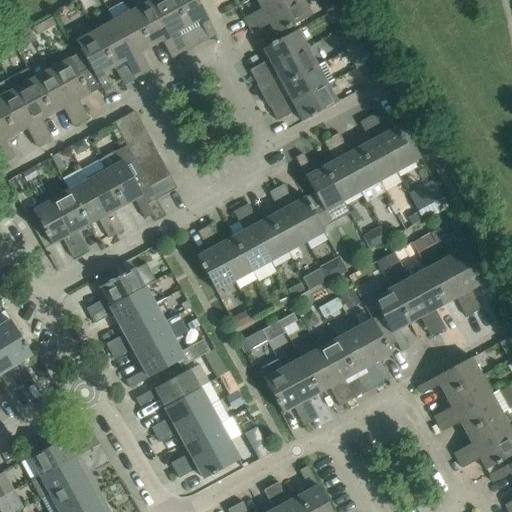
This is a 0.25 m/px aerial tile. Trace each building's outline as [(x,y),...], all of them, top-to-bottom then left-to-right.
[(175,30),(187,24),(173,0),(150,0),(150,1),(179,54),(186,50),(175,30)] [(208,38),(216,34),(197,0),(173,0),(187,24),(198,18),(208,38)] [(248,26),(294,0),(259,0),(263,8),(244,18),(248,26)] [(303,0),(294,0),(248,26),(252,33),(272,23),(277,33),(275,34),(275,35),(311,15),(303,0)] [(171,58),(179,54),(150,1),(131,11),(150,45),(160,39),(171,58)] [(139,50),(150,45),(131,11),(113,21),(142,74),(150,70),(139,50)] [(52,18),(42,23),(46,31),(56,26),(52,18)] [(135,78),(142,74),(113,21),(94,31),(113,65),(124,59),(135,78)] [(26,29),(14,35),(19,45),(21,49),(23,48),(32,43),(33,43),(26,29)] [(254,78),(307,48),(297,30),(262,49),(263,50),(264,50),(269,60),(250,70),(254,78)] [(76,41),(78,46),(73,49),(95,91),(101,87),(105,95),(113,90),(102,71),(113,65),(94,31),(76,41)] [(356,36),(351,39),(355,45),(360,43),(356,36)] [(9,37),(0,42),(0,55),(15,47),(9,37)] [(355,45),(346,51),(350,59),(365,51),(360,43),(355,45)] [(283,85),(317,66),(307,48),(254,78),(258,85),(277,75),(283,85)] [(51,68),(80,122),(88,118),(77,98),(87,92),(88,94),(95,91),(73,49),(72,49),(75,55),(51,68)] [(273,114),(327,84),(334,80),(324,62),(317,66),(283,85),(289,95),(269,106),(273,114)] [(72,126),(80,122),(51,68),(32,79),(51,112),(62,106),(72,126)] [(9,79),(43,142),(51,138),(40,118),(51,112),(32,79),(27,69),(9,79)] [(0,83),(0,106),(14,132),(25,126),(36,146),(43,142),(9,79),(0,83)] [(302,122),(337,103),(327,84),(273,114),(277,121),(297,110),(302,120),(302,121),(302,122)] [(3,138),(14,132),(0,106),(0,150),(6,162),(14,158),(3,138)] [(120,134),(141,122),(135,111),(114,122),(120,134)] [(367,118),(397,172),(415,162),(396,127),(395,128),(385,134),(375,114),(367,118)] [(367,118),(359,122),(370,142),(360,148),(379,182),(397,172),(367,118)] [(125,144),(146,133),(141,122),(120,134),(122,138),(125,143),(125,144)] [(98,131),(87,137),(91,143),(94,144),(99,141),(101,137),(98,131)] [(131,155),(152,143),(146,133),(125,144),(126,146),(131,155)] [(385,194),(360,148),(350,153),(339,134),(331,138),(361,192),(362,191),(368,203),(385,194)] [(118,140),(117,143),(118,145),(120,146),(125,143),(122,138),(118,140)] [(343,201),(361,192),(331,138),(324,142),(334,161),(324,167),(343,201)] [(81,140),(72,145),(76,153),(86,148),(81,140)] [(137,165),(158,154),(152,143),(131,155),(137,165)] [(137,165),(131,155),(126,146),(111,154),(117,164),(105,171),(123,205),(134,199),(145,219),(153,214),(147,204),(156,200),(149,187),(143,176),(137,165)] [(343,201),(324,167),(313,173),(303,153),(295,158),(324,212),(343,201)] [(143,176),(164,164),(158,154),(137,165),(143,176)] [(149,187),(170,176),(164,164),(143,176),(149,187)] [(113,211),(123,205),(105,171),(87,180),(116,234),(124,230),(113,211)] [(156,200),(157,200),(177,188),(170,176),(149,187),(156,200)] [(109,239),(116,234),(87,180),(69,190),(88,225),(98,219),(109,239)] [(311,203),(309,204),(305,197),(304,198),(305,199),(295,204),(284,184),(277,188),(306,242),(324,232),(312,210),(314,209),(311,203)] [(288,252),(306,242),(277,188),(269,192),(280,212),(269,218),(288,252)] [(437,189),(413,202),(423,220),(447,207),(437,189)] [(77,230),(88,225),(69,190),(51,200),(80,254),(88,250),(77,230)] [(73,258),(80,254),(51,200),(32,210),(33,211),(26,214),(44,248),(51,245),(52,245),(53,244),(52,244),(62,238),(73,258)] [(288,252),(269,218),(259,223),(248,204),(241,208),(270,262),(288,252)] [(241,208),(233,212),(244,232),(234,237),(252,271),(270,262),(241,208)] [(422,219),(418,211),(407,217),(411,225),(422,219)] [(453,221),(439,228),(444,238),(459,231),(453,221)] [(252,271),(233,237),(223,243),(212,223),(205,227),(234,281),(252,271)] [(394,226),(383,232),(387,240),(398,234),(394,226)] [(216,291),(234,281),(205,227),(197,231),(208,251),(198,257),(198,256),(197,256),(201,265),(200,265),(203,270),(204,269),(216,291)] [(444,259),(474,313),(481,309),(470,289),(481,284),(481,285),(482,284),(463,249),(444,259)] [(385,257),(376,262),(381,270),(390,265),(385,257)] [(327,281),(346,271),(338,258),(320,268),(327,281)] [(466,317),(474,313),(444,259),(426,269),(445,303),(455,297),(466,317)] [(113,269),(109,271),(113,279),(112,280),(99,287),(100,288),(106,298),(86,309),(90,316),(144,287),(134,268),(129,260),(114,268),(114,269),(113,269)] [(435,309),(445,303),(426,269),(408,279),(438,333),(445,328),(435,309)] [(316,270),(302,278),(309,291),(323,283),(316,270)] [(430,337),(438,333),(408,279),(390,288),(409,323),(420,317),(430,337)] [(300,284),(288,290),(292,297),(303,290),(300,284)] [(144,287),(90,316),(94,324),(114,313),(120,323),(154,304),(144,287)] [(399,328),(409,323),(390,288),(372,298),(401,352),(409,348),(399,328)] [(352,290),(340,297),(346,307),(358,301),(352,290)] [(187,300),(180,304),(184,311),(186,310),(191,308),(188,302),(187,300)] [(318,308),(324,318),(332,313),(327,303),(318,308)] [(110,352),(164,322),(154,304),(120,323),(125,334),(106,344),(110,352)] [(0,343),(25,384),(32,379),(20,360),(30,354),(30,355),(31,354),(26,346),(27,346),(24,341),(23,342),(4,311),(0,313),(0,343)] [(313,312),(302,318),(308,329),(319,323),(313,312)] [(292,314),(279,321),(283,328),(296,321),(297,320),(293,313),(292,314)] [(391,354),(384,341),(372,319),(353,329),(383,383),(390,379),(380,359),(389,354),(390,355),(391,354)] [(194,320),(185,325),(189,332),(198,327),(194,320)] [(139,359),(174,341),(164,322),(110,352),(114,359),(134,349),(139,359)] [(375,387),(383,383),(353,329),(336,339),(354,373),(364,368),(375,387)] [(242,340),(239,342),(245,353),(252,349),(247,338),(246,338),(242,340)] [(203,339),(180,352),(174,341),(139,359),(145,370),(125,381),(130,388),(177,362),(180,368),(210,351),(203,339)] [(344,379),(354,373),(336,339),(318,348),(347,403),(355,398),(344,379)] [(17,388),(25,384),(0,343),(0,372),(6,369),(17,388)] [(339,407),(347,403),(318,348),(299,358),(318,393),(329,387),(339,407)] [(446,396),(481,376),(471,357),(418,387),(422,394),(440,384),(446,396)] [(308,398),(318,393),(299,358),(282,368),(311,422),(319,418),(308,398)] [(220,360),(210,365),(217,378),(219,377),(227,373),(220,360)] [(282,368),(277,360),(259,370),(263,378),(275,400),(274,400),(277,406),(278,405),(282,413),(284,413),(283,412),(293,407),(304,426),(311,422),(282,368)] [(165,406),(199,387),(189,369),(135,399),(140,406),(159,396),(165,406)] [(227,373),(219,377),(225,388),(233,384),(227,373)] [(438,424),(491,395),(481,376),(446,396),(452,406),(434,416),(438,424)] [(155,435),(209,406),(199,387),(165,406),(171,417),(151,428),(155,435)] [(491,395),(438,424),(442,432),(460,422),(466,432),(501,413),(509,409),(499,390),(491,395)] [(236,393),(227,398),(233,408),(241,404),(236,393)] [(209,406),(155,435),(159,443),(179,432),(185,442),(219,423),(228,418),(219,401),(209,406)] [(511,431),(502,414),(510,410),(509,409),(501,413),(466,432),(472,443),(454,453),(458,460),(511,431)] [(175,471),(229,442),(219,423),(185,442),(190,452),(171,463),(175,471)] [(491,474),(511,462),(511,432),(511,431),(458,460),(462,468),(480,458),(486,469),(485,469),(486,470),(488,468),(491,474)] [(30,481),(79,454),(69,436),(29,458),(38,474),(29,479),(30,481)] [(204,479),(239,460),(229,442),(175,471),(179,478),(199,467),(204,477),(203,478),(204,479)] [(49,494),(88,473),(79,454),(30,481),(40,499),(49,494)] [(511,474),(511,462),(491,474),(489,475),(493,483),(511,473),(511,474)] [(299,496),(308,511),(331,511),(307,466),(299,470),(310,490),(299,496)] [(0,473),(0,497),(14,490),(4,472),(0,473)] [(58,511),(97,490),(88,473),(49,494),(58,511)] [(308,511),(299,496),(289,502),(278,482),(271,486),(284,511),(308,511)] [(284,511),(271,486),(263,490),(274,510),(269,511),(284,511)] [(56,511),(98,511),(107,507),(104,502),(98,491),(97,490),(58,511),(56,511)] [(0,509),(1,511),(14,511),(7,498),(0,502),(0,509)] [(247,511),(242,502),(235,506),(238,511),(247,511)]
